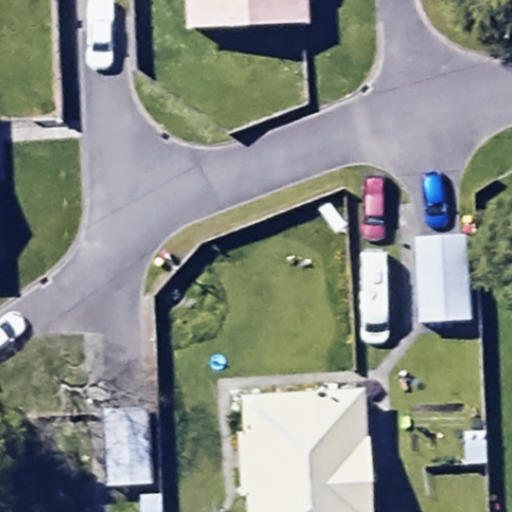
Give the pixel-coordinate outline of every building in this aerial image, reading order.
[(112,0),(71,0),(73,30),(113,28),(112,0)] [(180,0),(181,18),(313,17),(313,0),(180,0)] [(467,244),(411,246),(414,332),(470,330),(467,244)] [(354,511),(356,368),(232,367),(230,511),(354,511)] [(147,434),(105,434),(105,496),(147,496),(147,434)] [(459,475),(441,475),(441,511),(476,511),(477,473),(485,473),(485,440),(460,440),(459,475)]
